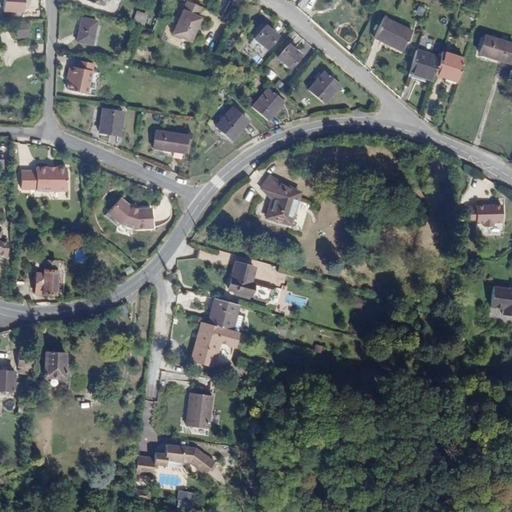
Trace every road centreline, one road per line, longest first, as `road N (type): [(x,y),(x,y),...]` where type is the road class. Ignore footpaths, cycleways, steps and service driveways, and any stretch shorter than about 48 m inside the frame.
road 1 (residential): [(49,0),(46,134),(201,198)]
road 2 (tertiary): [(201,198),(130,289),(61,312),(0,306)]
road 3 (tertiary): [(401,128),(344,123),(291,134),(239,161),(201,198)]
road 4 (residential): [(268,1),(389,98),(401,128)]
road 5 (track): [(166,252),(154,383)]
road 6 (tertiary): [(511,179),(401,128)]
